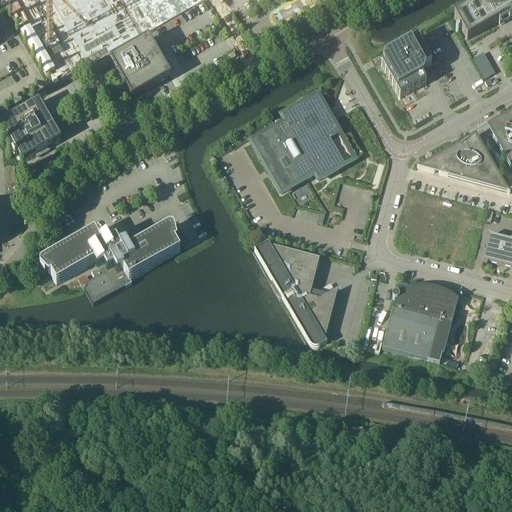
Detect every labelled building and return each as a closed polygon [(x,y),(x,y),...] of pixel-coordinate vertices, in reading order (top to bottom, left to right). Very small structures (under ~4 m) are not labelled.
[(90,0),(38,0),(74,63),(114,41),(90,0)] [(90,0),(114,41),(185,0),(90,0)] [(511,0),(485,0),(454,18),(467,41),(499,23),(500,25),(499,26),(499,27),(511,19),(511,0)] [(424,78),(426,70),(425,69),(432,65),(417,39),(384,57),(385,59),(384,60),(383,65),(383,66),(382,67),(400,99),(426,85),(422,78),(424,78)] [(149,40),(122,55),(110,62),(116,73),(117,72),(118,74),(117,74),(132,101),(161,85),(161,84),(165,82),(166,82),(165,80),(169,78),(170,79),(171,79),(167,71),(166,72),(164,67),(149,40)] [(483,55),(473,60),(485,81),(495,75),(483,55)] [(256,142),(254,149),(278,191),(285,193),(315,176),(316,178),(323,180),(345,167),(331,142),(340,137),(330,120),(334,118),(331,113),(327,115),(320,102),(313,101),(286,116),(285,123),(286,125),(256,142)] [(39,103),(0,125),(22,164),(61,142),(39,103)] [(511,174),(511,114),(486,129),(511,174)] [(417,169),(508,194),(510,194),(476,135),(417,169)] [(175,244),(177,242),(176,237),(175,232),(174,231),(173,229),(171,229),(169,229),(168,229),(129,251),(122,238),(114,236),(100,243),(95,234),(83,240),(42,264),(41,265),(40,267),(40,269),(41,270),(41,271),(49,279),(51,277),(56,286),(94,265),(97,271),(91,274),(94,280),(82,287),(86,293),(93,307),(132,285),(130,282),(180,253),(175,244)] [(511,241),(506,240),(490,236),(483,262),(511,269),(511,268),(511,241)] [(319,350),(320,349),(327,345),(323,338),(325,337),(326,338),(338,291),(328,297),(311,292),(319,261),(273,249),(273,250),(272,251),(268,245),(254,253),(310,347),(311,348),(312,349),(313,349),(314,350),(315,350),(316,350),(317,350),(318,350),(319,350)] [(393,301),(394,302),(382,351),(439,366),(441,357),(443,358),(457,302),(458,302),(458,301),(453,297),(447,294),(442,292),(437,290),(431,289),(424,288),(418,288),(413,288),(410,289),(410,290),(411,290),(410,291),(398,287),(396,295),(395,295),(394,296),(393,296),(393,297),(392,298),(392,299),(393,300),(393,301)]
